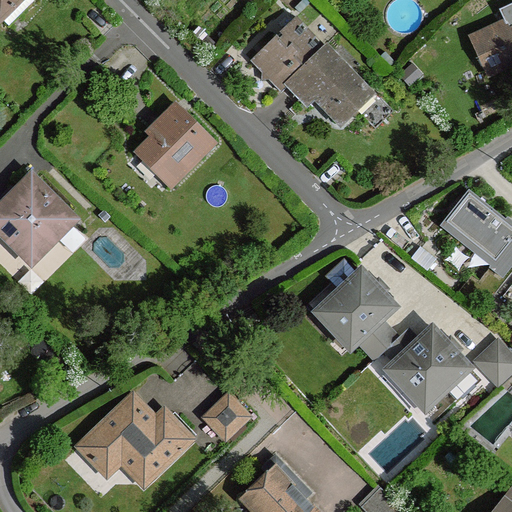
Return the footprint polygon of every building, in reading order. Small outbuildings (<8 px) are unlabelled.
[(0,0),(0,24),(4,20),(23,0),(0,0)] [(36,0),(23,0),(4,20),(11,27),(36,0)] [(291,84),(324,52),(295,21),(254,62),(263,73),(264,80),(270,80),(282,92),(287,86),(289,87),(291,84)] [(511,28),(508,22),(473,38),(486,66),(505,57),(509,66),(511,64),(511,28)] [(343,123),(357,110),(353,105),(368,90),(327,48),(324,52),(291,84),(304,98),(312,91),(343,123)] [(216,143),(179,105),(151,133),(156,138),(139,153),(173,186),(216,143)] [(34,179),(0,211),(0,225),(34,260),(74,219),(34,179)] [(511,264),(511,220),(471,190),(442,230),(504,276),(511,264)] [(327,277),(341,291),(359,274),(346,260),(327,277)] [(341,291),(323,307),(357,344),(361,341),(383,320),(397,307),(363,270),(359,274),(341,291)] [(261,321),(257,314),(240,324),(244,331),(261,321)] [(383,320),(361,341),(378,359),(385,353),(400,339),(383,320)] [(411,328),(400,339),(385,353),(395,364),(422,339),(411,328)] [(422,339),(395,364),(432,404),(448,389),(469,370),(472,368),(434,328),(422,339)] [(500,385),(511,373),(511,354),(500,341),(478,362),(500,385)] [(479,381),(469,370),(448,389),(458,400),(479,381)] [(250,417),(230,396),(205,418),(226,440),(250,417)] [(131,399),(81,447),(108,476),(130,455),(152,478),(194,440),(166,411),(153,422),(131,399)] [(317,511),(277,468),(245,498),(257,511),(317,511)] [(382,488),(362,507),(367,511),(406,511),(387,493),(382,488)] [(511,511),(511,494),(497,511),(511,511)]
